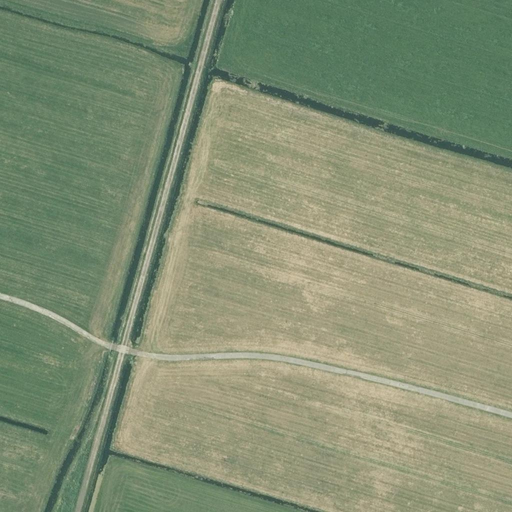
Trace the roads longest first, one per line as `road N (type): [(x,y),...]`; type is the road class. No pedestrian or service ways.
road 1 (track): [(78,511),(219,0)]
road 2 (track): [(511,416),(288,361),(122,351),(0,298)]
